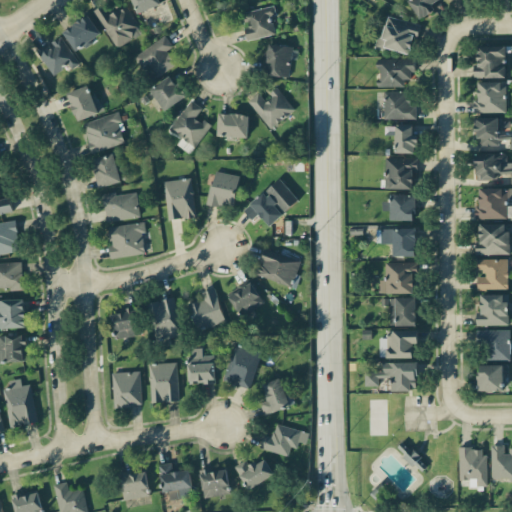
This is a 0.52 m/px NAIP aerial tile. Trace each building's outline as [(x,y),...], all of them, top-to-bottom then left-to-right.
[(132,0),(138,13),(161,3),(159,0),(132,0)] [(409,0),(418,19),(434,11),(430,3),(437,0),(409,0)] [(126,4),(111,14),(104,4),(93,10),(117,48),(143,32),(126,4)] [(246,40),(275,33),(271,15),(276,14),(274,5),(241,12),(244,25),(243,25),(246,40)] [(76,51),(101,34),(88,14),(63,31),(76,51)] [(421,25),(387,16),(382,37),(377,36),(375,45),(409,54),(414,36),(418,37),(421,25)] [(134,56),(151,81),(176,63),(167,51),(173,46),(165,35),(134,56)] [(68,64),(71,69),(80,63),(60,36),(49,45),(47,42),(36,51),(53,74),(68,64)] [(265,75),(290,76),(292,45),(266,44),(265,75)] [(475,77),(505,77),(505,46),(476,46),(475,77)] [(413,59),(377,58),(377,69),(379,69),(378,86),(404,86),(404,78),(413,78),(413,59)] [(150,88),(164,110),(185,97),(172,75),(150,88)] [(474,113),(506,112),(505,81),(477,81),(478,99),(474,99),(474,113)] [(77,120),(103,111),(96,90),(89,93),(87,86),(67,92),(77,120)] [(247,101),(272,129),(295,108),(277,88),(264,100),(257,92),(247,101)] [(384,119),(416,118),(416,105),(409,105),(409,91),(384,91),(384,119)] [(202,107),(190,99),(170,130),(181,138),(177,144),(190,154),(210,125),(196,116),(202,107)] [(83,122),(91,152),(124,142),(121,130),(124,129),(119,111),(83,122)] [(248,137),(249,114),(219,113),(218,136),(248,137)] [(498,117),(476,117),(476,145),(498,145),(498,117)] [(417,152),(417,134),(413,134),(412,125),(385,126),(386,134),(395,134),(395,153),(417,152)] [(99,187),(121,181),(113,153),(91,159),(99,187)] [(511,183),(511,168),(509,168),(509,153),(475,153),(475,179),(496,179),(496,173),(511,173),(511,183)] [(413,170),(417,170),(417,158),(385,157),(385,188),(413,189),(413,170)] [(239,175),(213,170),(208,203),(233,207),(239,175)] [(164,181),(167,219),(195,216),(191,178),(164,181)] [(243,210),(252,220),(259,214),(269,226),(299,199),(279,178),(243,210)] [(475,219),(506,218),(506,197),(511,196),(511,187),(479,188),(479,205),(475,206),(475,219)] [(139,217),(136,192),(115,195),(115,192),(103,193),(106,220),(139,217)] [(416,219),(415,194),(390,195),(390,201),(382,201),(383,209),(390,209),(391,220),(416,219)] [(0,214),(12,213),(10,197),(0,198),(0,214)] [(0,221),(0,253),(19,251),(15,220),(0,221)] [(108,226),(110,245),(109,245),(110,257),(146,253),(142,222),(108,226)] [(511,231),(511,222),(479,224),(479,241),(475,241),(476,254),(510,253),(510,232),(511,231)] [(417,255),(416,227),(381,228),(382,243),(393,243),(394,256),(417,255)] [(291,286),(301,261),(265,248),(256,273),(291,286)] [(507,259),(476,258),(476,269),(484,269),(484,276),(477,276),(477,289),(507,289),(507,259)] [(0,287),(10,287),(10,290),(23,290),(22,261),(0,262),(0,287)] [(415,293),(415,262),(386,261),(385,279),(380,279),(380,292),(415,293)] [(230,294),(239,315),(263,304),(253,283),(230,294)] [(202,291),(204,299),(189,304),(196,329),(225,321),(215,288),(202,291)] [(481,294),(481,312),(476,312),(476,325),(508,324),(508,294),(481,294)] [(416,325),(416,297),(390,297),(390,325),(416,325)] [(0,327),(25,327),(24,298),(0,299),(0,327)] [(180,334),(174,298),(147,302),(154,344),(171,342),(170,336),(180,334)] [(115,338),(137,335),(134,309),(111,312),(115,338)] [(418,329),(387,330),(387,338),(379,338),(380,357),(413,357),(413,343),(418,343),(418,329)] [(477,330),(477,346),(483,346),(483,361),(510,360),(510,329),(477,330)] [(0,361),(26,361),(25,334),(0,334),(0,361)] [(250,388),(261,350),(235,342),(223,380),(250,388)] [(189,384),(215,383),(214,354),(202,355),(202,347),(188,348),(189,384)] [(391,390),(417,389),(417,361),(383,362),(384,371),(365,372),(365,385),(378,385),(378,376),(391,376),(391,390)] [(149,363),(150,402),(178,401),(177,362),(149,363)] [(504,365),(479,364),(478,391),(503,391),(504,365)] [(141,405),(140,371),(112,372),(113,406),(141,405)] [(30,383),(22,385),(20,378),(9,380),(10,387),(2,389),(10,427),(38,421),(30,383)] [(260,402),(263,414),(295,404),(290,390),(284,392),(280,378),(263,383),(268,400),(260,402)] [(288,455),(291,446),(297,448),(299,441),(306,443),(309,432),(276,423),(272,437),(263,434),(260,448),(288,455)] [(511,479),(511,447),(506,448),(506,444),(490,445),(492,480),(511,479)] [(403,456),(412,465),(421,456),(411,447),(403,456)] [(470,486),(487,485),(486,447),(459,447),(460,479),(470,479),(470,486)] [(236,465),(247,488),(274,476),(266,458),(248,466),(246,460),(236,465)] [(170,499),(193,496),(190,469),(173,471),(172,462),(159,464),(163,492),(168,491),(170,499)] [(227,468),(200,471),(203,497),(230,494),(227,468)] [(120,474),(122,499),(148,496),(146,472),(120,474)] [(87,511),(84,488),(68,490),(67,482),(55,483),(58,511),(65,511),(70,511),(87,511)] [(42,511),(37,490),(11,496),(15,511),(42,511)]
